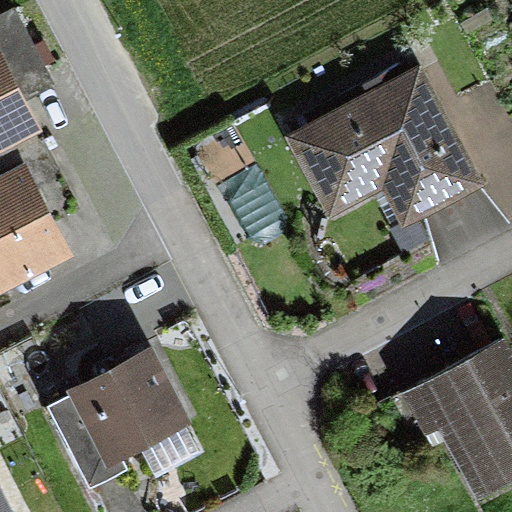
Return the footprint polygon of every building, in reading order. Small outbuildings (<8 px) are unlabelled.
[(0,70),(0,146),(33,128),(0,70)] [(410,70),(280,140),(327,226),(367,205),(386,239),(476,190),(410,70)] [(9,175),(0,179),(0,286),(51,262),(9,175)] [(511,470),(511,365),(496,335),(417,377),(478,489),(511,470)] [(146,342),(53,388),(95,471),(188,425),(146,342)]
